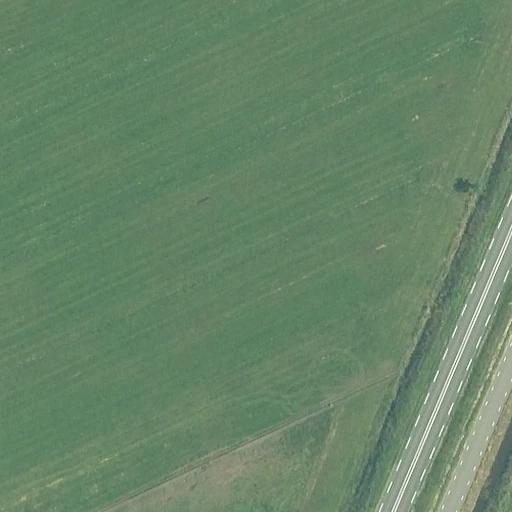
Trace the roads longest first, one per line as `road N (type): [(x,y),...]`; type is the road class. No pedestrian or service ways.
road 1 (primary): [(392,511),(511,227)]
road 2 (unclassified): [(447,511),(511,357)]
